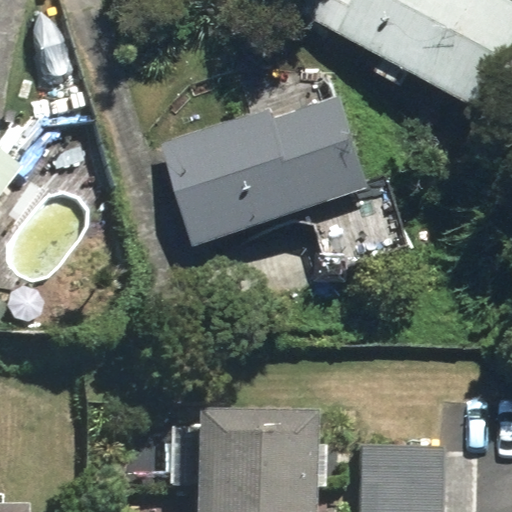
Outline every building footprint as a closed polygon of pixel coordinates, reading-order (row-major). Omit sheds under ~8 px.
[(511,0),(352,0),(329,43),(488,126),(511,79),(511,0)] [(176,143),(208,255),(379,207),(347,95),(176,143)] [(0,195),(14,177),(0,166),(0,195)] [(316,511),(321,432),(198,426),(194,511),(316,511)] [(443,511),(444,457),(349,456),(348,511),(443,511)]
